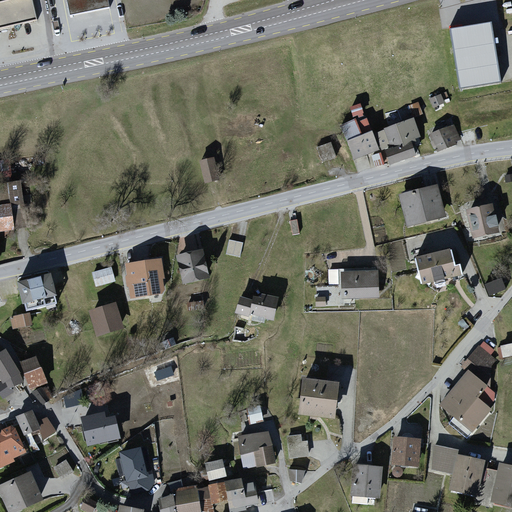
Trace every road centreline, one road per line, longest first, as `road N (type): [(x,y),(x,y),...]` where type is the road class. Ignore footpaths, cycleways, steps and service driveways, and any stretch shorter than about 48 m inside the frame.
road 1 (residential): [(0,271),(467,156),(511,152)]
road 2 (primary): [(346,0),(251,29),(0,80)]
road 3 (residential): [(280,501),(397,420),(511,291)]
